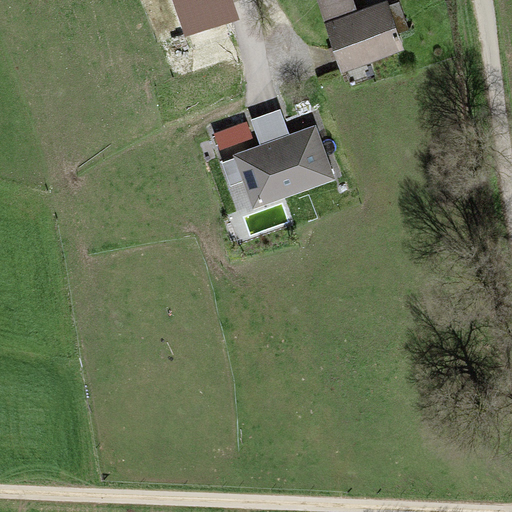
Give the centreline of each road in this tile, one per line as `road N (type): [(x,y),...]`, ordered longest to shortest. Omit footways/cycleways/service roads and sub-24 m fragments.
road 1 (track): [(0,489),(498,511)]
road 2 (track): [(483,0),(511,188)]
